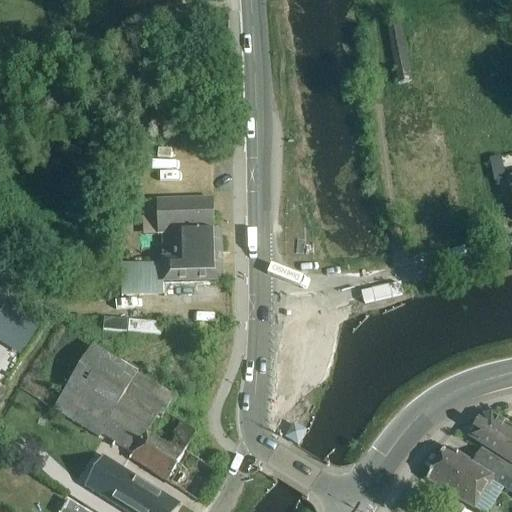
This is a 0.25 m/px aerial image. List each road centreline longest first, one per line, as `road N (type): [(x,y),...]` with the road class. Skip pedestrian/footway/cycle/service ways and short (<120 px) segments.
road 1 (primary): [(260,298),(251,0)]
road 2 (unclassified): [(511,251),(335,291),(260,298)]
road 3 (primary): [(356,504),(425,412),(511,375)]
road 4 (primary): [(258,442),(252,414),(260,298)]
